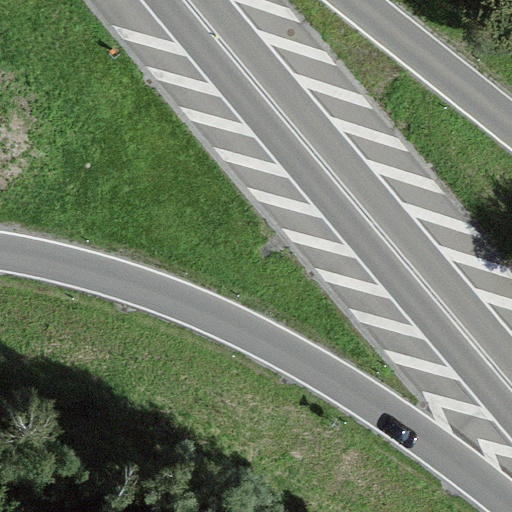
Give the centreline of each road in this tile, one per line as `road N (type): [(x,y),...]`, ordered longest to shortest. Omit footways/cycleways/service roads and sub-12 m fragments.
road 1 (trunk): [(0,247),(149,284),(260,335),(511,501)]
road 2 (trunk): [(197,0),(511,377)]
road 3 (trunk): [(511,122),(360,0)]
